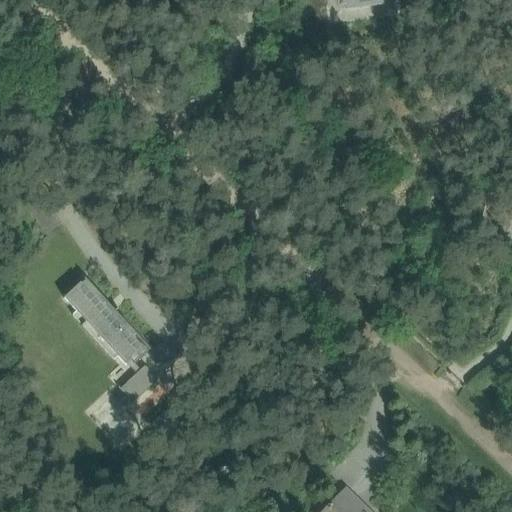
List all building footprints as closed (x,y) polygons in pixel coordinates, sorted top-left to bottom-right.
[(341,0),(342,4),(347,4),(348,8),(362,7),(362,2),(375,0),(341,0)] [(85,282),(64,302),(124,366),(127,363),(138,375),(141,372),(135,366),(150,352),(145,347),(85,282)] [(156,383),(144,370),(141,372),(138,375),(121,390),(133,403),(156,383)] [(169,408),(152,424),(165,438),(183,422),(169,408)] [(368,511),(346,490),(324,511),(368,511)]
